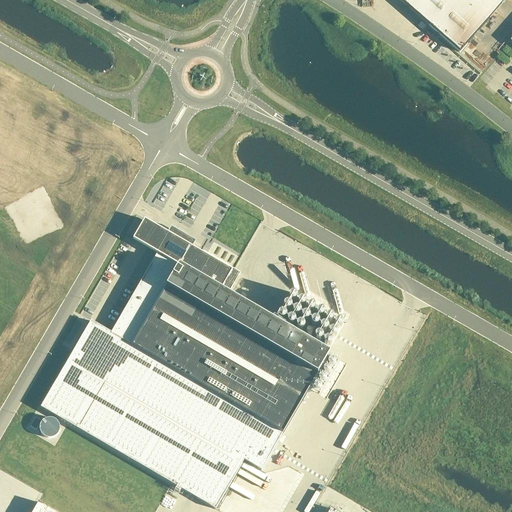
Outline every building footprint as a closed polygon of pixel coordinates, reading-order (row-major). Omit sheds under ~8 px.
[(399,0),(429,26),(460,53),(467,45),(506,0),(399,0)] [(75,174),(50,216),(0,186),(0,344),(68,227),(65,225),(89,183),(75,174)] [(91,322),(40,409),(216,510),(244,462),(261,472),(330,354),(228,295),(240,274),(204,253),(203,255),(192,248),(196,242),(171,228),(167,234),(144,221),(133,240),(158,255),(111,334),(101,328),(91,322)] [(35,419),(30,428),(36,431),(41,422),(35,419)] [(53,511),(38,503),(33,511),(53,511)]
